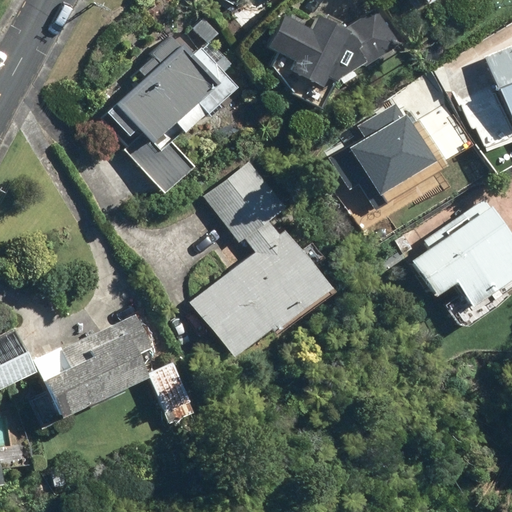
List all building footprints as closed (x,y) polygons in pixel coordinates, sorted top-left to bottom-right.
[(399,0),(409,14),(430,0),(399,0)] [(355,69),(390,51),(384,39),(370,46),(367,41),(352,50),(341,35),(308,17),(301,29),(280,17),(264,46),(287,59),(280,73),(311,90),(319,75),(323,83),(354,66),(355,69)] [(169,144),(178,136),(230,86),(195,49),(187,57),(166,35),(145,55),(149,58),(133,72),(139,78),(101,114),(124,139),(114,148),(160,197),(192,167),(169,144)] [(457,104),(468,131),(503,117),(509,132),(511,130),(511,44),(479,58),(486,75),(472,80),(478,95),(457,104)] [(361,180),(378,209),(450,167),(444,158),(470,143),(430,75),(375,108),(379,114),(358,126),(365,137),(331,157),(349,187),(361,180)] [(283,207),(246,160),(198,197),(235,244),(283,207)] [(451,284),(471,314),(511,286),(511,240),(484,199),(422,241),(427,248),(406,262),(431,298),(451,284)] [(263,223),(240,241),(248,253),(183,303),(225,359),(262,331),(268,339),(325,296),(276,232),(272,235),(263,223)] [(33,383),(49,420),(139,380),(136,376),(143,373),(136,356),(146,352),(130,316),(28,361),(37,381),(33,383)] [(0,385),(28,374),(8,329),(0,331),(0,385)] [(185,405),(188,404),(169,362),(141,374),(164,427),(190,415),(185,405)]
